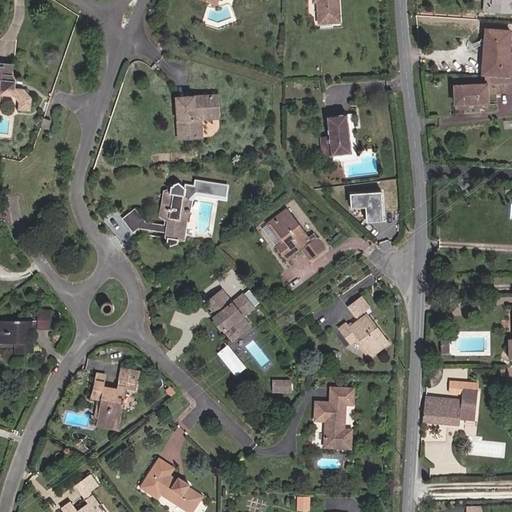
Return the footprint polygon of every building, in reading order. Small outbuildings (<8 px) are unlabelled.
[(333,0),(314,0),(314,2),(320,2),(320,27),(335,28),(342,21),(340,6),(334,5),(333,0)] [(511,0),(502,0),(501,14),(511,14),(511,0)] [(511,32),(484,30),(482,77),(484,77),(508,79),(510,53),(511,32)] [(0,91),(1,91),(1,95),(14,96),(20,104),(21,110),(33,111),(34,98),(24,88),(16,87),(16,73),(14,73),(14,64),(0,62),(0,91)] [(425,75),(415,74),(416,84),(426,85),(425,75)] [(484,85),(452,87),(454,108),(455,108),(487,106),(489,106),(488,97),(511,94),(511,78),(508,79),(484,77),(484,85)] [(181,138),(196,137),(194,113),(217,110),(214,93),(176,96),(181,138)] [(217,117),(217,110),(194,113),(196,137),(203,137),(201,118),(217,117)] [(54,120),(45,118),(42,127),(51,129),(54,120)] [(348,120),(351,158),(355,158),(357,158),(353,119),(348,120)] [(351,158),(348,120),(327,122),(329,142),(330,159),(331,161),(351,158)] [(330,159),(329,142),(321,143),(323,159),(330,159)] [(168,197),(161,198),(157,220),(160,221),(160,223),(167,225),(167,231),(166,238),(165,245),(171,250),(178,248),(178,245),(183,246),(189,206),(183,202),(183,194),(176,188),(171,190),(171,191),(168,192),(168,197)] [(384,225),(382,195),(350,197),(351,212),(366,211),(366,223),(374,222),(374,226),(384,225)] [(279,241),(275,246),(291,265),(297,260),(293,254),(305,245),(318,261),(331,251),(321,237),(314,241),(289,209),(267,225),(279,241)] [(143,227),(133,214),(120,224),(131,238),(136,234),(166,238),(167,231),(143,227)] [(279,241),(267,225),(262,230),(275,246),(279,241)] [(369,358),(389,341),(363,310),(370,303),(360,291),(347,302),(360,317),(350,326),(345,320),(336,329),(353,349),(357,345),(369,358)] [(223,294),(212,302),(211,307),(216,314),(215,320),(232,343),(249,330),(242,320),(254,312),(244,298),(233,307),(223,294)] [(48,334),(49,314),(33,314),(33,321),(0,319),(0,349),(8,350),(8,356),(32,357),(32,342),(25,342),(26,333),(48,334)] [(450,351),(449,337),(441,338),(442,352),(450,351)] [(226,349),(217,356),(233,376),(242,369),(226,349)] [(136,380),(138,365),(116,364),(114,385),(102,384),(103,375),(89,374),(86,401),(92,402),(91,417),(119,419),(123,380),(136,380)] [(291,383),(274,383),(274,393),(291,394),(291,383)] [(329,388),(328,403),(344,403),(344,405),(351,405),(352,389),(329,388)] [(460,388),(460,399),(424,397),(423,409),(422,422),(458,424),(459,418),(459,409),(474,410),(475,389),(460,388)] [(328,403),(314,402),(313,421),(324,422),(323,448),(349,449),(350,430),(343,430),(344,405),(344,403),(328,403)] [(459,418),(474,418),(474,410),(459,409),(459,418)] [(172,466),(158,457),(139,485),(157,498),(160,493),(188,511),(189,511),(201,495),(186,484),(187,483),(176,476),(174,479),(167,474),(172,466)] [(73,502),(62,508),(65,511),(105,511),(88,489),(95,485),(86,473),(73,483),(86,501),(77,508),(73,502)] [(307,498),(297,498),(296,509),(307,509),(307,498)]
